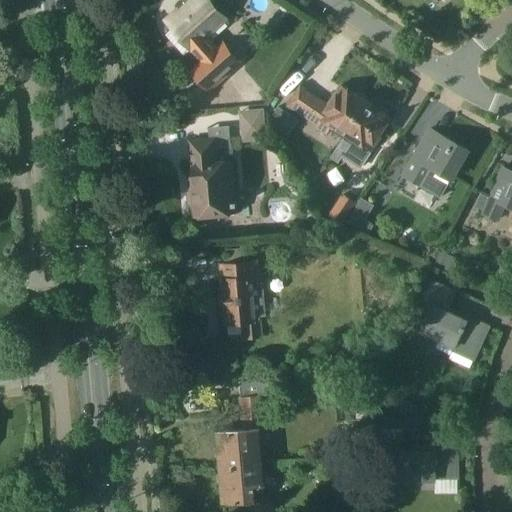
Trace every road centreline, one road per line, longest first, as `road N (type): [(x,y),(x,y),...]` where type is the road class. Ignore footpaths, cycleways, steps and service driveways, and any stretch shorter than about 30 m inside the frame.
road 1 (unclassified): [(139,511),(88,0)]
road 2 (primary): [(113,511),(67,0)]
road 3 (primary): [(50,0),(95,511)]
road 4 (unclassified): [(29,0),(70,511)]
road 5 (residential): [(490,511),(486,434),(511,346)]
road 6 (residential): [(448,77),(329,0)]
